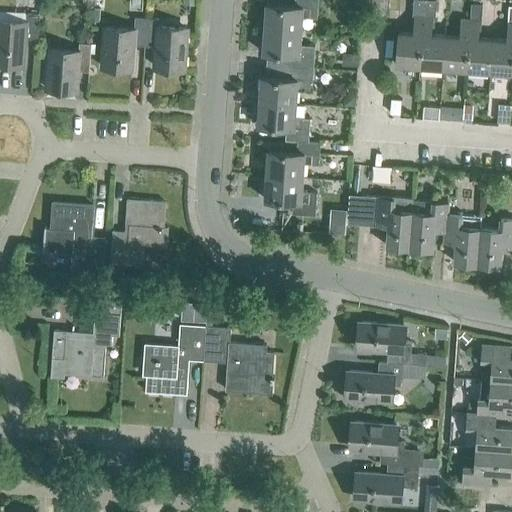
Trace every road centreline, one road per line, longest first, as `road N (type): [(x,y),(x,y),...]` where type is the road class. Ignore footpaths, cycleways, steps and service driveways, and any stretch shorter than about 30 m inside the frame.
road 1 (residential): [(318,485),(267,509),(0,487)]
road 2 (residential): [(297,439),(277,445),(28,424)]
road 3 (residential): [(511,133),(361,127),(364,73)]
road 4 (residential): [(333,277),(233,250),(209,210),(211,161)]
road 5 (residential): [(511,319),(333,277)]
road 6 (residential): [(211,161),(46,143)]
road 7 (residential): [(333,277),(297,439)]
road 8 (residential): [(211,161),(222,0)]
road 9 (residential): [(0,264),(46,143)]
